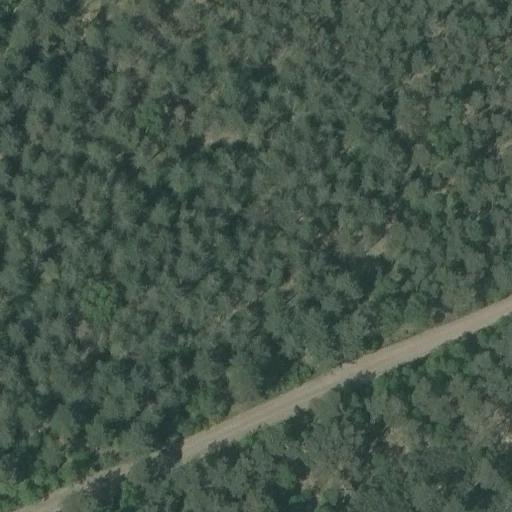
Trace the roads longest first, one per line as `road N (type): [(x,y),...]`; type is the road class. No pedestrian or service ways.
road 1 (track): [(511,303),(47,511)]
road 2 (track): [(321,389),(455,0)]
